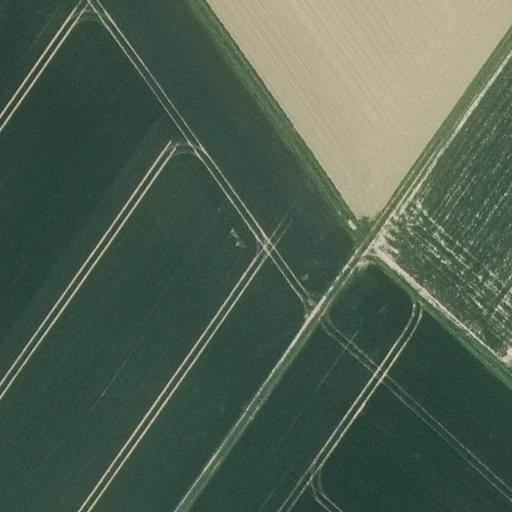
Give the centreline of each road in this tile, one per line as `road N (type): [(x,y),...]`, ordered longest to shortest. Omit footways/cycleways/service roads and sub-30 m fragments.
road 1 (track): [(511,61),(206,511)]
road 2 (track): [(188,0),(375,264),(511,389)]
